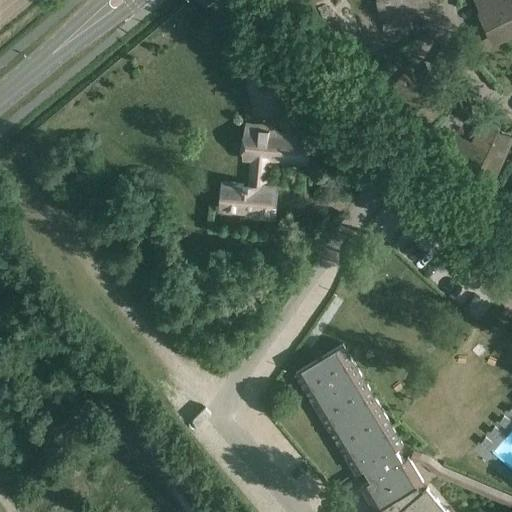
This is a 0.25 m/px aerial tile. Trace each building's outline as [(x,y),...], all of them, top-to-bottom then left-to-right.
[(380,0),(382,13),(428,7),(427,0),(380,0)] [(511,32),(511,0),(482,15),(496,41),(511,32)] [(418,61),(434,57),(432,47),(415,51),(418,61)] [(404,101),(424,123),(458,92),(438,70),(404,101)] [(274,133),(274,127),(249,125),(246,156),(253,157),(251,185),(225,183),(223,208),(246,209),(246,215),(273,218),(276,186),(266,186),(268,158),(307,161),(309,136),(274,133)] [(492,180),(511,138),(484,126),(465,168),(492,180)] [(448,511),(427,486),(423,489),(419,485),(424,482),(409,457),(404,460),(397,448),(404,443),(370,388),(345,344),(296,372),(357,472),(364,468),(371,480),(362,486),(362,487),(367,484),(381,507),(376,510),(377,510),(380,509),(381,511),(448,511)] [(485,358),(482,355),(459,379),(480,399),(488,391),(496,399),(511,382),(511,370),(492,351),(485,358)]
